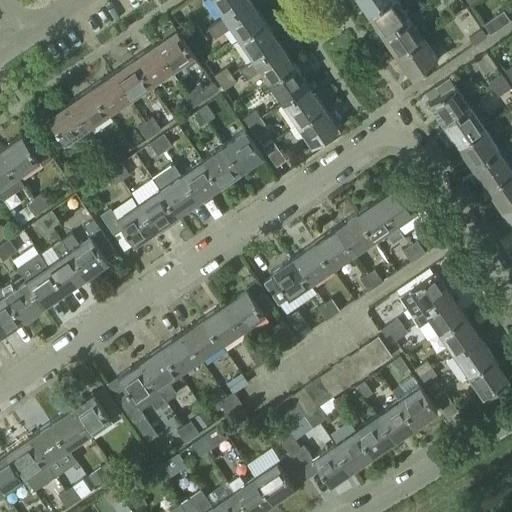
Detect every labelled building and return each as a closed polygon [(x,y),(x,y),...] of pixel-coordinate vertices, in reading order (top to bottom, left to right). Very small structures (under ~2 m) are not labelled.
[(264,19),(251,0),(245,0),(224,15),(209,25),(215,34),(230,24),(239,36),(264,19)] [(245,0),(214,0),(224,15),(245,0)] [(383,0),(360,0),(368,11),(383,0)] [(383,0),(368,11),(382,32),(409,14),(398,0),(383,0)] [(484,22),(491,32),(511,19),(504,9),(484,22)] [(423,36),(409,14),(382,32),(397,54),(423,36)] [(239,36),(253,58),(279,40),(264,19),(239,36)] [(154,42),(171,67),(178,78),(191,69),(187,64),(197,57),(173,22),(162,30),(164,35),(154,42)] [(190,38),(202,30),(198,23),(185,31),(190,38)] [(475,44),(487,35),(482,28),(470,36),(475,44)] [(190,38),(195,45),(207,37),(202,30),(190,38)] [(423,36),(397,54),(412,75),(438,58),(423,36)] [(247,78),(260,69),(268,79),(293,62),(279,40),(253,58),(240,67),(247,78)] [(150,82),(171,67),(154,42),(133,57),(150,82)] [(133,57),(112,71),(129,96),(150,82),(133,57)] [(268,79),(282,100),(308,83),(293,62),(268,79)] [(214,73),(219,80),(231,72),(226,65),(214,73)] [(107,111),(129,96),(112,71),(90,86),(107,111)] [(505,79),(500,71),(488,79),(494,87),(505,79)] [(236,80),(231,72),(219,80),(224,88),(236,80)] [(429,99),(444,120),(469,103),(450,74),(426,91),(431,98),(429,99)] [(510,86),(505,79),(494,87),(499,94),(510,86)] [(323,104),(308,83),(282,100),(296,122),(323,104)] [(90,86),(69,100),(86,125),(107,111),(90,86)] [(195,86),(187,91),(196,104),(204,99),(195,86)] [(189,108),(196,104),(187,91),(181,95),(189,108)] [(65,140),(86,125),(69,100),(48,115),(49,117),(41,123),(50,137),(59,131),(65,140)] [(206,103),(199,108),(207,120),(215,115),(206,103)] [(484,124),(469,103),(444,120),(458,142),(484,124)] [(323,104),(296,122),(311,144),(337,126),(323,104)] [(199,108),(192,112),(201,125),(207,120),(199,108)] [(243,116),(248,123),(260,115),(255,108),(243,116)] [(152,115),(145,120),(154,133),(160,128),(152,115)] [(265,122),(260,115),(248,123),(259,139),(269,131),(264,123),(265,122)] [(146,138),(154,133),(145,120),(138,125),(146,138)] [(458,142),(473,163),(498,145),(484,124),(458,142)] [(240,169),(263,154),(245,128),(223,143),(240,169)] [(163,132),(157,137),(165,149),(172,144),(163,132)] [(22,133),(0,147),(0,148),(17,173),(39,157),(42,163),(52,156),(41,140),(31,147),(22,133)] [(157,137),(149,142),(158,154),(165,149),(157,137)] [(273,138),(263,145),(276,165),(286,158),(273,138)] [(220,183),(240,169),(223,143),(202,157),(220,183)] [(110,145),(103,149),(111,162),(118,157),(110,145)] [(511,167),(511,165),(498,145),(473,163),(487,184),(511,167)] [(24,184),(17,173),(0,148),(0,193),(3,198),(24,184)] [(104,166),(111,162),(103,149),(96,154),(104,166)] [(202,157),(181,172),(198,198),(220,183),(202,157)] [(121,161),(114,166),(122,178),(129,173),(121,161)] [(159,187),(177,212),(198,198),(181,172),(173,162),(152,176),(159,187)] [(114,166),(107,170),(115,183),(122,178),(114,166)] [(511,167),(487,184),(502,206),(511,198),(511,167)] [(418,197),(413,200),(400,181),(378,197),(402,233),(429,214),(418,197)] [(159,187),(138,201),(156,227),(165,221),(168,226),(180,217),(177,212),(159,187)] [(40,192),(33,196),(42,209),(49,204),(40,192)] [(35,214),(42,209),(33,196),(26,201),(35,214)] [(378,197),(356,211),(374,237),(386,229),(393,240),(403,234),(402,233),(378,197)] [(511,198),(502,206),(511,220),(511,198)] [(138,201),(117,216),(110,206),(100,213),(114,233),(123,227),(134,242),(156,227),(138,201)] [(52,208),(44,213),(53,225),(60,220),(52,208)] [(356,211),(335,226),(353,251),(374,237),(356,211)] [(44,213),(37,218),(46,230),(53,225),(44,213)] [(109,259),(107,256),(116,250),(94,218),(84,224),(90,234),(79,242),(72,231),(61,238),(86,275),(109,259)] [(332,266),(353,251),(335,226),(314,240),(332,266)] [(9,237),(2,242),(11,254),(17,250),(9,237)] [(59,256),(48,263),(65,289),(86,275),(61,238),(52,244),(59,256)] [(417,238),(409,243),(417,255),(425,250),(417,238)] [(314,240),(292,255),(310,281),(332,266),(314,240)] [(2,242),(0,243),(0,254),(3,259),(11,254),(2,242)] [(410,259),(417,255),(409,243),(402,248),(410,259)] [(289,295),(310,281),(292,255),(271,270),(274,273),(263,280),(278,302),(289,295)] [(44,304),(65,289),(48,263),(26,278),(44,304)] [(374,267),(366,272),(375,284),(382,279),(374,267)] [(413,315),(424,307),(450,290),(435,268),(398,293),(413,315)] [(368,289),(375,284),(366,272),(359,277),(368,289)] [(23,318),(44,304),(26,278),(5,292),(23,318)] [(0,330),(1,332),(23,318),(5,292),(0,284),(0,330)] [(225,301),(242,326),(264,312),(274,305),(264,290),(254,297),(247,286),(225,301)] [(464,311),(450,290),(424,307),(439,328),(464,311)] [(331,296),(324,301),(332,313),(339,308),(331,296)] [(221,341),(242,326),(225,301),(204,315),(221,341)] [(325,318),(332,313),(324,301),(317,305),(325,318)] [(287,315),(300,334),(310,328),(297,309),(287,315)] [(453,350),(479,333),(464,311),(439,328),(453,350)] [(183,330),(200,355),(221,341),(204,315),(183,330)] [(398,316),(381,328),(386,335),(391,331),(403,323),(398,316)] [(286,344),(296,337),(283,318),(273,325),(286,344)] [(395,338),(408,330),(403,323),(391,331),(395,338)] [(183,330),(161,345),(178,370),(200,355),(183,330)] [(493,354),(479,333),(453,350),(468,371),(493,354)] [(379,334),(369,341),(382,361),(392,354),(379,334)] [(373,367),(382,361),(369,341),(360,347),(373,367)] [(264,342),(256,347),(265,359),(272,354),(264,342)] [(178,370),(161,345),(140,359),(157,385),(168,401),(179,393),(168,377),(178,370)] [(257,364),(265,359),(256,347),(249,352),(257,364)] [(350,354),(363,374),(373,367),(360,347),(350,354)] [(401,371),(408,366),(400,353),(392,358),(401,371)] [(363,374),(350,354),(340,361),(354,381),(363,374)] [(493,354),(468,371),(483,393),(508,376),(493,354)] [(414,366),(419,373),(431,364),(427,358),(414,366)] [(168,401),(157,385),(140,359),(118,374),(118,375),(141,408),(152,401),(157,408),(168,401)] [(340,361),(331,367),(344,387),(354,381),(340,361)] [(437,372),(431,364),(419,373),(424,381),(437,372)] [(344,387),(331,367),(321,373),(335,394),(344,387)] [(249,382),(244,373),(242,371),(228,381),(233,389),(235,391),(249,382)] [(333,395),(335,394),(321,373),(311,380),(320,393),(325,400),(333,395)] [(118,375),(108,382),(134,420),(144,413),(141,408),(118,375)] [(364,378),(357,383),(366,395),(373,390),(364,378)] [(319,404),(325,400),(320,393),(311,380),(302,387),(306,393),(316,407),(319,404)] [(398,398),(415,423),(437,408),(420,383),(398,398)] [(121,410),(103,384),(93,391),(72,405),(89,431),(121,410)] [(306,393),(302,387),(292,393),(306,413),(312,409),(316,407),(306,393)] [(433,394),(447,414),(457,407),(444,387),(433,394)] [(241,401),(235,391),(233,389),(228,393),(226,394),(235,406),(241,401)] [(297,420),(305,414),(306,413),(292,393),(283,400),(297,420)] [(219,398),(227,411),(235,406),(226,394),(219,398)] [(415,423),(398,398),(376,412),(394,438),(415,423)] [(286,424),(287,426),(297,420),(283,400),(273,406),(286,424)] [(316,407),(312,409),(320,421),(327,416),(319,404),(316,407)] [(68,446),(89,431),(72,405),(50,420),(68,446)] [(250,420),(242,408),(235,413),(243,424),(250,420)] [(312,409),(306,413),(305,414),(313,426),(320,421),(312,409)] [(204,410),(195,416),(202,427),(211,421),(204,410)] [(394,438),(376,412),(355,427),(373,452),(394,438)] [(158,433),(144,413),(134,420),(148,440),(158,433)] [(183,423),(191,435),(199,430),(190,418),(183,423)] [(68,446),(50,420),(29,435),(46,460),(68,446)] [(185,440),(191,435),(183,423),(176,428),(185,440)] [(289,429),(287,426),(277,433),(291,453),(301,446),(289,429)] [(373,452),(355,427),(334,441),(351,467),(373,452)] [(214,444),(206,432),(199,437),(207,449),(214,444)] [(25,474),(46,460),(29,435),(8,449),(25,474)] [(200,453),(207,449),(199,437),(192,442),(200,453)] [(351,467),(334,441),(312,456),(330,481),(351,467)] [(25,474),(8,449),(0,454),(0,483),(4,489),(25,474)] [(101,463),(109,476),(116,471),(115,469),(108,459),(101,463)] [(277,459),(255,473),(273,499),(294,484),(277,459)] [(172,473),(163,461),(156,465),(165,477),(172,473)] [(122,464),(115,469),(116,471),(123,481),(130,476),(122,464)] [(108,475),(101,466),(89,474),(95,484),(108,475)] [(229,480),(234,488),(250,511),(253,511),(273,499),(255,473),(245,481),(239,473),(229,480)] [(147,501),(133,481),(123,488),(137,508),(147,501)] [(65,488),(74,500),(81,495),(73,483),(65,488)] [(187,511),(218,511),(213,503),(201,486),(180,501),(187,511)] [(67,505),(74,500),(65,488),(58,493),(67,505)] [(250,511),(234,488),(213,503),(218,511),(250,511)] [(187,511),(180,501),(170,508),(173,511),(187,511)]
